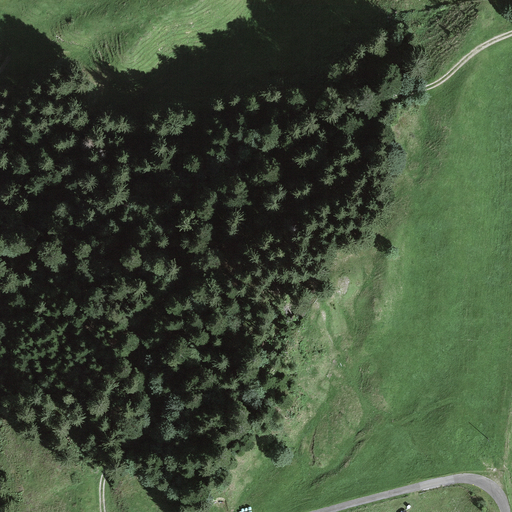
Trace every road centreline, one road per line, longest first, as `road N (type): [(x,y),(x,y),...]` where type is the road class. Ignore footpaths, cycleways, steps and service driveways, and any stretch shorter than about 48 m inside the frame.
road 1 (track): [(102,511),(106,467),(153,418),(142,340),(158,300),(211,249),(256,231),(353,170),(385,101),(435,83),(511,32)]
road 2 (track): [(321,511),(456,478),(486,483),(504,511)]
